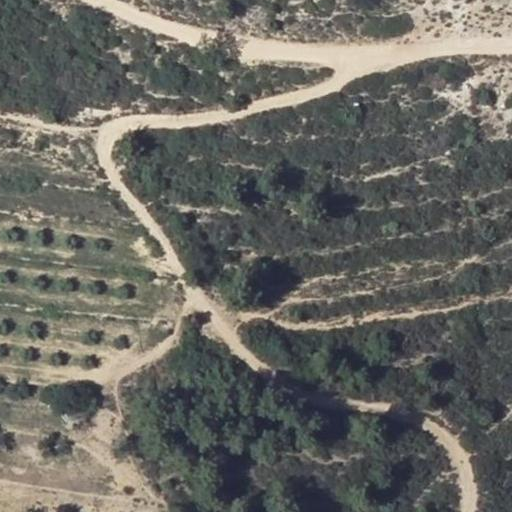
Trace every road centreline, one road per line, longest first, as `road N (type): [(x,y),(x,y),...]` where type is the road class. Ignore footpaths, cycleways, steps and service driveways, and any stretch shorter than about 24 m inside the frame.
road 1 (track): [(468,511),(466,471),(426,423),(304,394),(246,352),(185,280),(103,156),(114,125),(310,94),(341,78),(351,55)]
road 2 (track): [(97,0),(231,46),(311,55),(511,55)]
